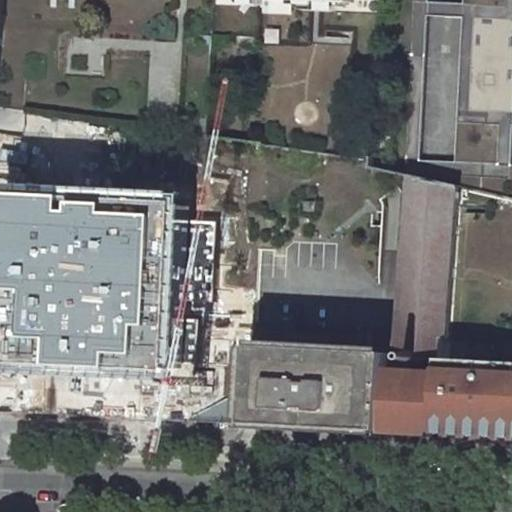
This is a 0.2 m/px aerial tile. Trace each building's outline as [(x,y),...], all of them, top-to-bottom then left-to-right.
[(418,179),(419,161),(426,0),(397,0),(389,172),(408,176),(418,179)] [(511,0),(463,0),(454,163),(510,165),(511,117),(511,0)] [(212,44),(213,37),(201,36),(201,44),(212,44)] [(188,136),(190,126),(172,123),(170,133),(188,136)] [(511,165),(510,165),(454,163),(419,161),(418,179),(460,188),(511,199),(511,165)] [(394,358),(388,431),(479,436),(484,361),(444,359),(443,374),(413,372),(414,362),(415,362),(416,362),(417,362),(418,361),(419,360),(440,361),(442,339),(448,340),(460,188),(418,179),(408,176),(397,335),(394,353),(394,358)] [(7,253),(2,368),(178,377),(188,203),(11,193),(7,253)] [(257,326),(251,425),(263,425),(271,326),(257,326)] [(263,425),(388,431),(394,358),(394,353),(369,352),(371,330),(271,326),(263,425)] [(479,436),(511,437),(511,362),(484,361),(479,436)]
